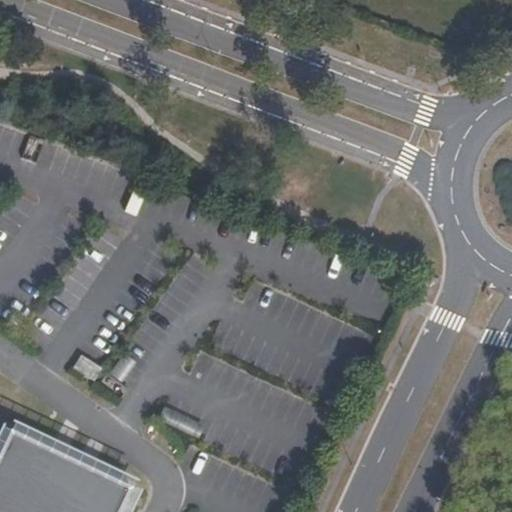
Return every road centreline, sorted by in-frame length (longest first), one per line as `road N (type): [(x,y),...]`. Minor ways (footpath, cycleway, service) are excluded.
road 1 (tertiary): [(0,3),(450,181)]
road 2 (tertiary): [(468,128),(131,0)]
road 3 (tertiary): [(383,511),(501,269)]
road 4 (unclassified): [(162,511),(169,486),(162,463),(0,353)]
